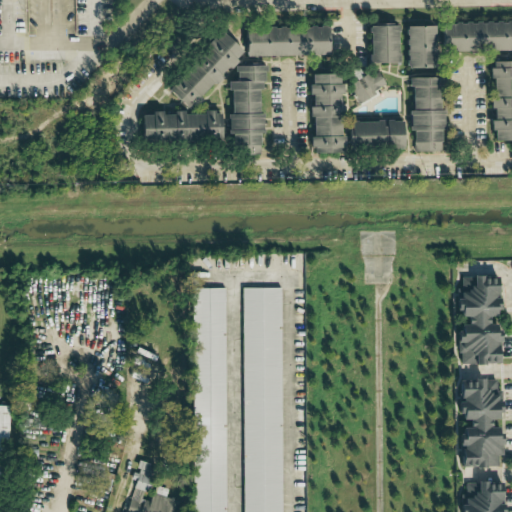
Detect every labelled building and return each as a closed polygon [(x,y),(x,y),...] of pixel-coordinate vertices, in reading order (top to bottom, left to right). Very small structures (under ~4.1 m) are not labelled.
[(511,21),(438,23),(439,52),(511,50),(511,21)] [(396,25),(367,26),(367,64),(396,63),(396,25)] [(327,55),(326,26),(241,29),(242,57),(327,55)] [(432,68),(431,26),(403,27),(405,69),(432,68)] [(165,92),(186,111),(225,66),(227,68),(241,52),(217,32),(165,92)] [(490,141),(511,140),(511,61),(488,62),(489,110),(490,110),(490,141)] [(257,150),(257,134),(259,134),(260,113),(258,113),(259,66),(233,66),(233,82),(228,82),(227,113),(199,113),(199,114),(148,113),(148,116),(139,116),(138,148),(257,150)] [(385,86),(374,69),(346,85),(357,103),(385,86)] [(308,154),(340,154),(341,137),(339,137),(340,75),(308,74),(307,117),(309,117),(308,154)] [(438,78),(408,78),(408,133),(412,132),(412,152),(439,151),(439,131),(442,131),(441,111),(438,111),(438,78)] [(402,122),(347,121),(346,146),(401,148),(402,122)] [(457,366),(496,364),(495,326),(486,326),(486,317),(496,317),(495,277),(458,278),(458,300),(454,300),(455,318),(464,318),(464,326),(458,326),(458,337),(456,337),(457,366)] [(223,511),(224,288),(190,288),(190,511),(223,511)] [(279,511),(278,288),(240,288),(241,511),(279,511)] [(457,469),(496,468),(496,457),(500,456),(499,428),(489,428),(489,421),(499,420),(498,390),(495,390),(495,380),(456,381),(457,421),(467,421),(467,429),(459,429),(460,440),(457,441),(457,469)] [(124,511),(174,511),(177,501),(164,498),(166,489),(153,486),(149,502),(142,500),(151,465),(136,461),(134,471),(132,470),(129,481),(133,482),(124,511)] [(499,511),(501,485),(464,483),(463,495),(460,495),(458,511),(499,511)]
